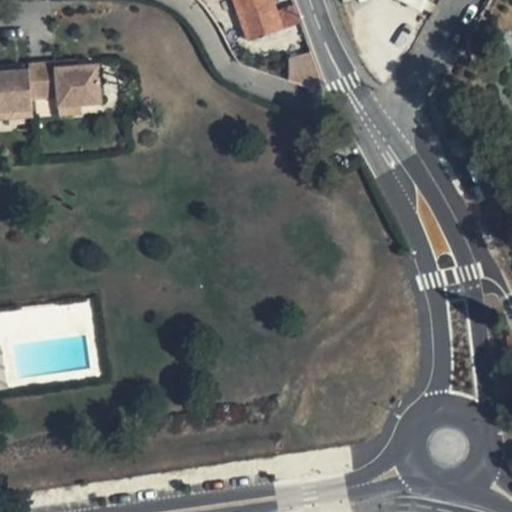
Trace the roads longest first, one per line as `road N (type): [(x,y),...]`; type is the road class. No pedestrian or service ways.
road 1 (unclassified): [(437,233),(349,100),(315,0)]
road 2 (unclassified): [(410,468),(182,511)]
road 3 (unclassified): [(475,419),(477,344),(463,278),(437,233)]
road 4 (unclassified): [(437,233),(442,348),(432,410)]
